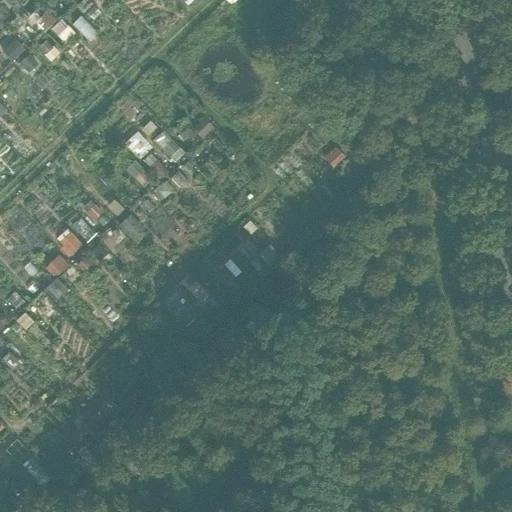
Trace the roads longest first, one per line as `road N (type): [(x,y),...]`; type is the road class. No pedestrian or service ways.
road 1 (track): [(467,80),(417,89),(417,125),(482,511)]
road 2 (unclassified): [(451,0),(511,308)]
road 3 (track): [(441,282),(338,300),(265,325)]
